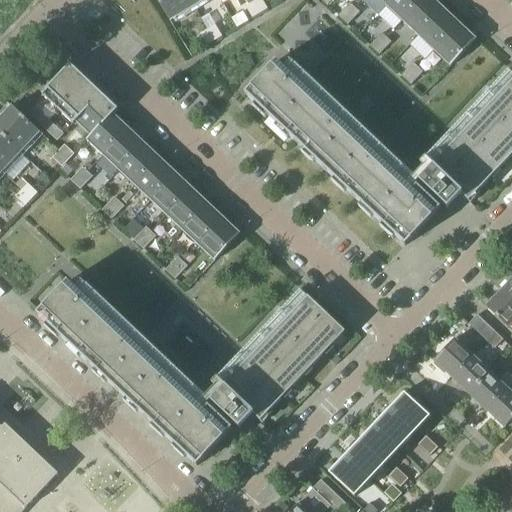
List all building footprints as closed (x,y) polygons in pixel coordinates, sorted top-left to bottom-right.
[(193,8),(188,0),(155,0),(169,22),(193,8)] [(260,0),(258,0),(252,3),(259,14),(266,10),(260,0)] [(392,0),(385,8),(401,23),(422,0),(392,0)] [(422,0),(401,23),(417,37),(443,10),(432,0),(422,0)] [(259,14),(252,3),(245,8),(252,19),(259,14)] [(349,5),(343,11),(352,20),(358,13),(349,5)] [(417,37),(433,52),(459,25),(443,10),(417,37)] [(352,20),(343,11),(337,17),(347,26),(352,20)] [(459,25),(433,52),(449,68),(476,40),(459,25)] [(214,27),(207,31),(213,42),(221,38),(214,27)] [(213,42),(207,31),(199,35),(206,46),(213,42)] [(381,35),(375,41),(384,50),(390,44),(381,35)] [(384,50),(375,41),(369,47),(378,56),(384,50)] [(244,96),(254,105),(255,106),(258,103),(269,113),(266,116),(277,127),(280,123),(291,134),(288,137),(293,142),(373,217),(404,248),(440,210),(416,187),(412,192),(275,63),(244,96)] [(413,65),(407,71),(416,80),(422,73),(413,65)] [(85,142),(86,142),(116,110),(69,66),(41,96),(73,126),(75,124),(90,137),(85,142)] [(416,80),(407,71),(401,77),(410,86),(416,80)] [(511,81),(430,168),(431,169),(418,183),(447,210),(460,196),(463,199),(465,196),(473,188),(476,191),(477,193),(490,179),(489,177),(486,175),(494,166),(497,169),(496,169),(498,171),(511,157),(510,155),(509,155),(506,153),(511,146),(511,81)] [(12,108),(0,120),(0,134),(20,153),(39,133),(12,108)] [(29,116),(56,142),(62,136),(35,110),(29,116)] [(86,142),(102,157),(128,130),(113,115),(117,111),(116,110),(86,142)] [(102,157),(118,172),(144,145),(128,130),(102,157)] [(0,134),(0,171),(1,173),(20,153),(0,134)] [(118,172),(134,187),(160,159),(144,145),(118,172)] [(64,147),(58,153),(67,162),(73,155),(64,147)] [(67,162),(58,153),(52,159),(61,168),(67,162)] [(134,187),(150,202),(176,174),(160,159),(134,187)] [(82,169),(76,175),(85,184),(91,178),(82,169)] [(150,202),(165,217),(191,189),(176,174),(150,202)] [(85,184),(76,175),(70,182),(80,190),(85,184)] [(27,186),(21,192),(30,201),(36,194),(27,186)] [(165,217),(181,232),(207,204),(191,189),(165,217)] [(30,201),(21,192),(15,198),(24,207),(30,201)] [(114,199),(108,205),(117,214),(123,208),(114,199)] [(181,232),(197,247),(223,219),(207,204),(181,232)] [(117,214),(108,205),(102,212),(111,220),(117,214)] [(223,219),(197,247),(214,263),(240,235),(223,219)] [(123,231),(131,238),(139,229),(132,222),(123,231)] [(145,229),(139,235),(149,244),(155,238),(145,229)] [(149,244),(139,235),(134,241),(143,250),(149,244)] [(177,259),(171,265),(180,274),(186,268),(177,259)] [(180,274),(171,265),(165,271),(174,280),(180,274)] [(511,279),(502,290),(511,299),(511,279)] [(232,430),(208,408),(204,412),(67,283),(36,316),(196,468),(232,430)] [(511,323),(511,299),(502,290),(486,308),(485,307),(485,308),(508,329),(508,328),(511,323)] [(307,298),(266,341),(222,388),(223,389),(210,403),(239,430),(252,416),(260,423),(344,333),(307,298)] [(468,325),(486,342),(494,333),(476,317),(468,325)] [(494,333),(486,342),(494,350),(502,341),(494,333)] [(434,363),(451,379),(471,357),(454,341),(455,340),(454,340),(433,363),(433,364),(434,363)] [(451,379),(468,395),(489,373),(471,357),(451,379)] [(468,395),(486,412),(506,390),(511,384),(511,378),(506,373),(498,382),(489,373),(468,395)] [(503,430),(511,420),(511,395),(506,390),(486,412),(503,428),(502,429),(503,430)] [(403,394),(388,410),(414,435),(430,418),(403,394)] [(388,410),(373,426),(399,450),(414,435),(388,410)] [(88,433),(81,426),(70,438),(77,444),(88,433)] [(373,426),(358,442),(384,466),(399,450),(373,426)] [(425,437),(417,446),(423,452),(431,443),(425,437)] [(358,442),(343,457),(369,482),(384,466),(358,442)] [(423,452),(429,458),(438,449),(431,443),(423,452)] [(343,457),(328,474),(335,481),(354,498),(369,482),(343,457)] [(396,469),(387,478),(394,484),(402,475),(396,469)] [(402,475),(394,484),(400,489),(408,480),(402,475)] [(325,511),(330,508),(338,499),(320,482),(312,490),(308,486),(293,501),(298,506),(291,511),(325,511)] [(338,499),(330,508),(334,511),(340,511),(346,507),(338,499)]
